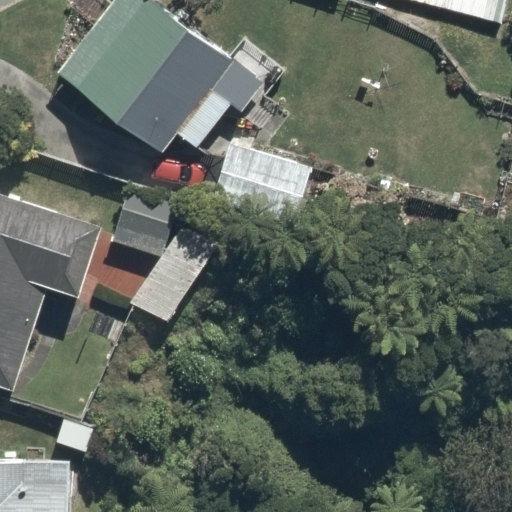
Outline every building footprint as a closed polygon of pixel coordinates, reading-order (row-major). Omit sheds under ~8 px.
[(225,76),(252,42),(198,0),(119,0),(66,67),(167,148),(185,125),(208,143),(248,94),(225,76)] [(411,0),(483,26),(492,0),(411,0)] [(321,155),(231,144),(226,182),(316,193),(321,155)] [(128,221),(0,174),(0,386),(25,395),(70,271),(105,284),(120,243),(128,221)] [(128,221),(120,243),(155,255),(165,259),(178,224),(182,214),(136,198),(128,221)] [(165,259),(155,255),(137,303),(188,321),(218,238),(178,224),(165,259)] [(69,424),(17,424),(17,453),(0,453),(0,511),(95,511),(95,454),(69,453),(69,424)]
